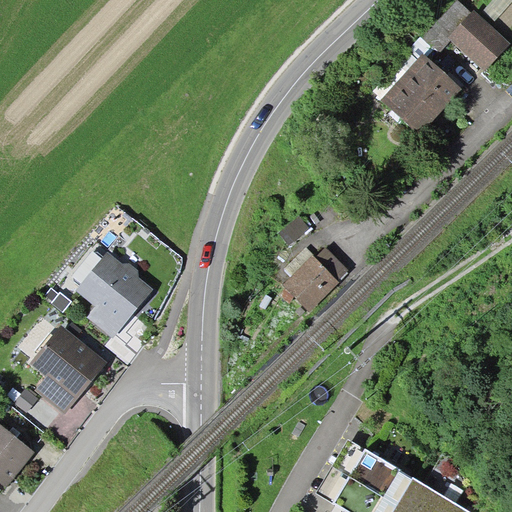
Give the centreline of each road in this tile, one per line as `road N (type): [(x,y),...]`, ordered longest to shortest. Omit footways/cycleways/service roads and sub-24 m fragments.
road 1 (tertiary): [(375,0),(254,137),(208,264),(201,383)]
road 2 (unclassified): [(201,383),(139,388),(113,406),(34,511)]
road 3 (track): [(511,235),(387,322)]
road 4 (tertiary): [(201,383),(199,511)]
